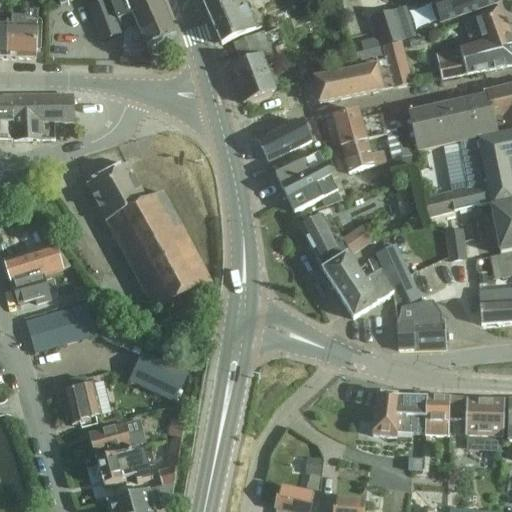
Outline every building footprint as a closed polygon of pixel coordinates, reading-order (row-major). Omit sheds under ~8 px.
[(175,38),(159,0),(109,0),(118,21),(121,30),(131,26),(137,41),(141,39),(146,50),(175,38)] [(210,0),(201,4),(220,47),(256,32),(242,0),(210,0)] [(498,5),(495,0),(431,0),(441,26),(498,5)] [(108,1),(86,10),(100,44),(121,35),(108,1)] [(479,36),(480,38),(481,43),(482,42),(485,51),(511,44),(511,37),(501,9),(463,23),(468,40),(479,36)] [(7,28),(6,60),(10,60),(35,61),(37,24),(38,12),(22,11),(22,19),(12,18),(11,28),(7,28)] [(391,13),(372,19),(381,49),(383,49),(395,46),(401,44),(394,22),(391,13)] [(238,65),(227,68),(242,107),(277,93),(263,57),(269,54),(268,51),(284,46),(279,29),(263,35),(232,45),(238,65)] [(435,55),(438,67),(441,82),(511,67),(511,44),(485,51),(482,42),(481,43),(435,55)] [(395,46),(383,49),(386,60),(394,90),(412,85),(401,44),(395,46)] [(362,53),(349,56),(352,66),(382,59),(380,50),(362,53)] [(351,72),(312,79),(318,107),(382,94),(382,92),(394,90),(386,60),(376,62),(350,67),(351,72)] [(486,97),(484,98),(492,138),(493,138),(497,137),(497,136),(511,132),(511,86),(485,93),(486,97)] [(0,98),(0,125),(12,126),(12,111),(20,111),(33,112),(33,120),(36,120),(39,121),(39,120),(40,120),(40,124),(63,124),(63,126),(73,126),(74,126),(73,97),(0,98)] [(484,98),(471,101),(480,141),(492,138),(484,98)] [(471,101),(456,104),(465,144),(477,141),(478,141),(480,141),(471,101)] [(454,105),(440,108),(449,148),(458,146),(462,145),(463,144),(465,144),(456,104),(454,105)] [(436,109),(425,111),(434,151),(443,149),(445,149),(449,148),(440,108),(436,109)] [(12,126),(12,143),(54,142),(54,126),(63,126),(63,124),(40,124),(40,120),(39,120),(39,121),(36,120),(33,120),(33,112),(20,111),(12,111),(12,126)] [(425,111),(410,114),(410,117),(419,154),(428,152),(434,151),(425,111)] [(358,113),(332,119),(339,147),(340,147),(341,147),(342,149),(345,148),(367,142),(367,141),(372,139),(378,138),(385,136),(386,136),(386,137),(392,160),(403,158),(395,120),(383,122),(382,117),(366,120),(365,117),(360,118),(358,113)] [(408,118),(403,119),(406,135),(410,156),(411,156),(411,155),(416,154),(416,155),(419,154),(410,117),(408,118)] [(403,119),(395,120),(403,158),(410,156),(406,135),(403,119)] [(289,129),(287,125),(255,141),(267,166),(312,144),(302,123),(289,129)] [(459,147),(465,181),(467,189),(486,183),(490,206),(491,209),(511,205),(511,190),(507,163),(511,161),(511,134),(478,142),(459,147)] [(385,136),(378,138),(379,144),(387,142),(386,137),(386,136),(385,136)] [(340,147),(339,147),(347,176),(384,166),(381,154),(371,157),(367,142),(345,148),(342,149),(341,147),(340,147)] [(340,204),(336,195),(337,195),(317,157),(274,176),(294,215),(321,202),(325,210),(340,204)] [(412,158),(390,162),(392,174),(415,170),(412,158)] [(147,202),(127,166),(85,189),(154,314),(211,286),(162,194),(147,202)] [(423,201),(427,215),(428,221),(433,219),(490,206),(486,183),(467,189),(467,190),(442,196),(423,201)] [(511,205),(491,209),(499,253),(499,256),(511,253),(511,205)] [(300,230),(321,272),(321,273),(347,256),(346,256),(340,245),(335,248),(320,219),(300,230)] [(352,256),(372,244),(362,228),(342,240),(352,256)] [(462,232),(444,234),(448,264),(466,261),(462,232)] [(395,247),(374,257),(375,259),(380,271),(383,276),(388,287),(409,277),(404,266),(395,247)] [(5,263),(4,263),(12,288),(43,278),(69,270),(55,248),(12,261),(5,263)] [(502,280),(511,277),(511,253),(499,256),(498,257),(502,280)] [(347,256),(321,273),(331,289),(358,273),(347,256)] [(373,259),(368,262),(369,265),(373,274),(378,272),(380,271),(375,259),(373,259)] [(352,322),(392,296),(380,275),(365,284),(358,273),(331,289),(352,322)] [(409,277),(388,287),(392,296),(398,308),(396,308),(396,324),(397,354),(445,352),(445,321),(433,304),(422,305),(409,277)] [(12,288),(18,307),(18,309),(35,304),(36,308),(51,303),(43,278),(12,288)] [(84,290),(73,293),(76,305),(88,302),(84,290)] [(511,290),(478,294),(480,327),(511,325),(511,290)] [(87,306),(25,324),(31,345),(35,356),(38,355),(52,351),(61,348),(74,344),(90,339),(96,338),(87,306)] [(103,331),(99,339),(122,351),(126,343),(103,331)] [(141,357),(129,384),(173,404),(186,377),(187,373),(143,353),(141,357)] [(81,378),(62,383),(73,428),(79,426),(81,431),(96,427),(95,422),(99,421),(91,387),(87,387),(85,382),(81,378)] [(396,436),(424,438),(426,399),(398,398),(375,397),(371,434),(396,437),(396,436)] [(426,399),(424,438),(424,443),(429,443),(429,439),(448,440),(449,422),(464,423),(464,419),(464,400),(426,399)] [(464,419),(464,423),(465,423),(464,439),(503,441),(503,401),(464,400),(464,419)] [(95,459),(131,450),(147,446),(140,422),(124,426),(89,435),(95,459)] [(138,451),(95,463),(102,490),(134,481),(136,486),(152,482),(148,467),(143,468),(138,451)] [(321,477),(321,463),(310,462),(308,475),(309,476),(307,487),(318,491),(320,477),(321,477)] [(157,474),(161,488),(168,486),(171,486),(174,485),(175,482),(176,471),(174,471),(170,470),(166,471),(157,474)] [(152,511),(151,505),(157,503),(160,511),(168,509),(170,496),(168,486),(161,488),(105,503),(108,511),(152,511)] [(309,511),(314,496),(279,488),(274,511),(309,511)] [(363,511),(365,504),(333,501),(332,509),(327,509),(326,511),(363,511)]
